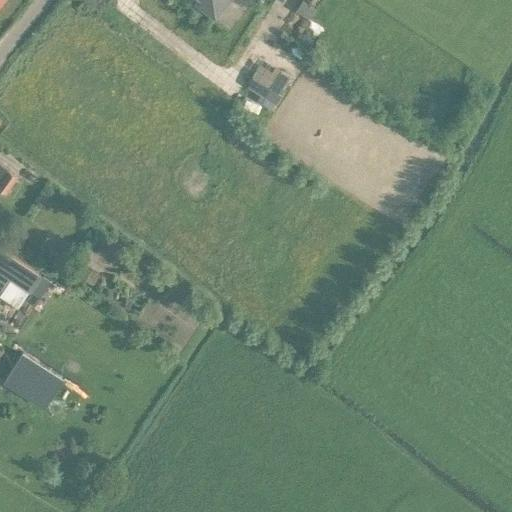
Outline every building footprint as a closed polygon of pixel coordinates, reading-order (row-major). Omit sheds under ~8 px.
[(225,0),(197,0),(215,14),(225,0)] [(315,7),(303,0),(299,0),(294,9),(308,18),(315,7)] [(0,186),(5,191),(17,173),(8,167),(10,164),(0,157),(0,186)] [(29,288),(40,271),(0,244),(0,288),(9,275),(29,288)] [(79,273),(91,281),(96,273),(85,265),(79,273)] [(41,273),(35,283),(43,289),(50,279),(41,273)]
